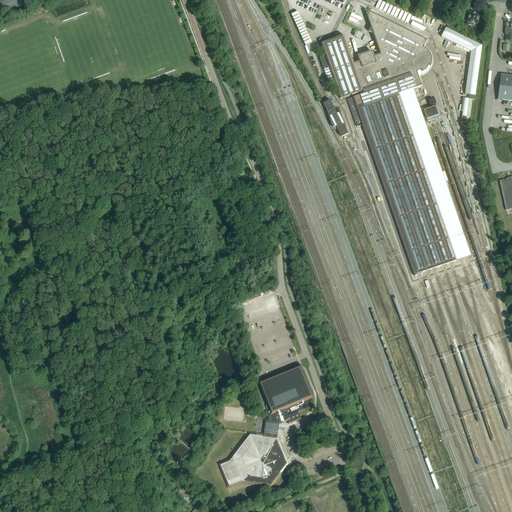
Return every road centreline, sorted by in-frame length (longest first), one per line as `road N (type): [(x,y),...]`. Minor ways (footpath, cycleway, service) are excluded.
road 1 (residential): [(329,416),(282,291),(277,223),(184,0)]
road 2 (track): [(0,167),(237,133)]
road 3 (track): [(256,511),(341,474),(334,446)]
